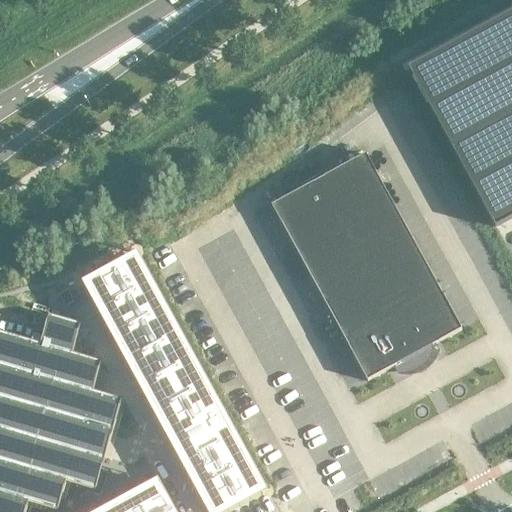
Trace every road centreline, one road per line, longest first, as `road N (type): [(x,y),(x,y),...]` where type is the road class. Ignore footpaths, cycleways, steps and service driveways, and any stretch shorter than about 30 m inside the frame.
road 1 (secondary): [(0,152),(149,29)]
road 2 (secondary): [(149,29),(0,106)]
